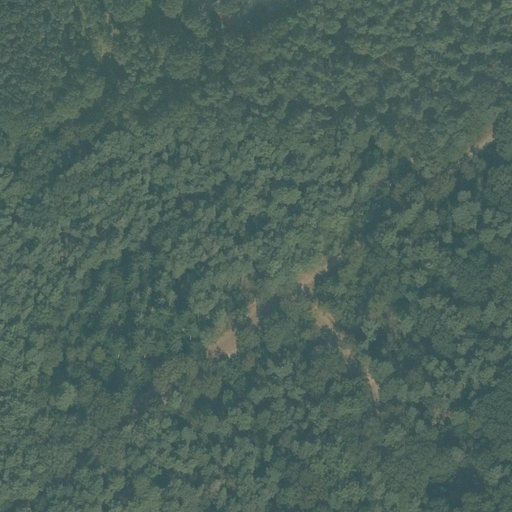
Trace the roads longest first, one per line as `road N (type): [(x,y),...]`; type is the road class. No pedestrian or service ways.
road 1 (track): [(424,188),(16,511)]
road 2 (track): [(295,286),(374,395),(385,427),(390,511)]
